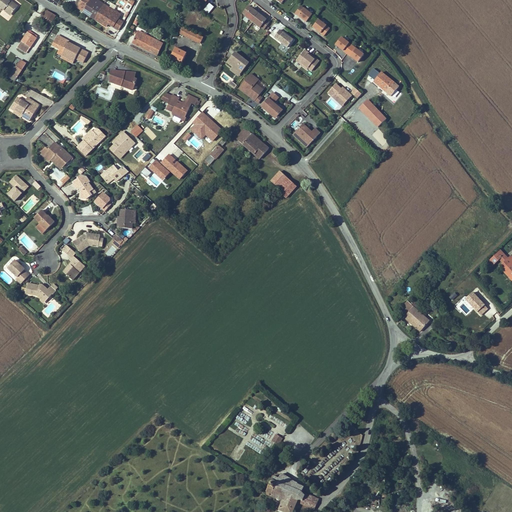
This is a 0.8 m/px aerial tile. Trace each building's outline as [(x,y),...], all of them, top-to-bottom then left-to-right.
[(19,14),(25,6),(18,0),(17,1),(16,0),(7,0),(4,5),(11,10),(12,9),(19,14)] [(100,18),(108,4),(100,0),(86,0),(87,1),(85,0),(83,0),(80,6),(89,11),(88,11),(100,18)] [(203,10),(209,14),(214,6),(209,2),(203,10)] [(126,15),(108,4),(100,18),(112,25),(114,22),(120,26),(126,15)] [(242,13),(247,17),(246,17),(263,31),(270,22),(249,4),(242,13)] [(307,21),(312,12),(300,5),(294,14),(307,21)] [(215,7),(211,14),(215,17),(220,10),(215,7)] [(55,23),(60,17),(54,13),(50,20),(55,23)] [(312,26),(324,36),(331,28),(319,18),(312,26)] [(226,30),(218,27),(214,38),(221,41),(226,30)] [(162,41),(139,28),(133,39),(156,52),(162,41)] [(280,29),(275,36),(288,47),(293,40),(280,29)] [(203,43),(206,37),(192,31),(190,37),(203,43)] [(42,40),(33,34),(23,49),(32,55),(42,40)] [(341,36),(334,45),(358,62),(365,53),(341,36)] [(219,42),(213,40),(209,49),(215,52),(219,42)] [(168,44),(162,41),(156,52),(162,55),(168,44)] [(95,53),(70,42),(68,47),(72,49),(69,56),(81,61),(82,59),(90,63),(95,53)] [(81,62),(81,61),(69,56),(72,49),(68,47),(64,55),(81,62)] [(193,54),(182,48),(176,59),(187,64),(193,54)] [(208,51),(207,51),(202,63),(199,62),(198,64),(201,65),(199,71),(208,51)] [(215,54),(208,51),(199,71),(206,74),(215,54)] [(311,56),(305,51),(297,60),(303,65),(302,67),(307,70),(308,69),(311,72),(319,62),(315,59),(314,61),(310,57),(311,56)] [(250,64),(235,53),(226,65),(232,69),(229,71),(238,78),(250,64)] [(15,81),(26,63),(20,58),(8,77),(15,81)] [(30,74),(34,67),(28,64),(18,80),(24,84),(30,74)] [(126,73),(118,71),(117,82),(140,90),(141,85),(142,85),(144,82),(143,81),(144,79),(142,78),(142,73),(136,72),(136,74),(133,74),(132,73),(132,72),(131,72),(130,72),(128,72),(128,71),(127,71),(127,72),(126,72),(126,73)] [(268,87),(251,74),(239,90),(259,105),(264,99),(260,96),(268,87)] [(384,87),(395,97),(404,105),(411,97),(402,89),(391,79),(384,87)] [(235,89),(237,84),(230,80),(228,85),(235,89)] [(345,88),(337,97),(341,100),(341,99),(348,106),(350,104),(354,108),(361,100),(354,94),(352,95),(345,88)] [(198,94),(195,101),(189,103),(186,102),(178,99),(177,102),(178,105),(176,108),(183,111),(182,113),(183,115),(191,118),(192,115),(195,116),(201,103),(205,104),(207,98),(198,94)] [(180,94),(178,99),(186,102),(188,97),(180,94)] [(365,94),(361,98),(366,103),(371,100),(365,94)] [(280,96),(268,109),(280,120),(287,112),(280,106),(285,100),(280,96)] [(32,104),(24,100),(18,111),(23,113),(23,112),(31,116),(30,118),(38,122),(47,106),(38,101),(35,106),(32,104)] [(375,104),(371,108),(366,113),(383,133),(393,125),(375,104)] [(145,116),(149,119),(154,111),(149,108),(145,116)] [(202,139),(206,134),(213,140),(222,131),(202,112),(193,122),(196,125),(192,130),(202,139)] [(311,149),(325,137),(321,131),(316,136),(314,134),(315,131),(309,126),(298,135),(311,149)] [(276,150),(252,128),(243,138),(267,160),(276,150)] [(91,141),(85,147),(94,155),(107,142),(107,138),(109,138),(112,135),(106,129),(102,133),(100,131),(91,141)] [(90,139),(91,141),(100,131),(98,130),(90,139)] [(128,159),(143,143),(131,133),(126,139),(128,140),(123,146),(119,150),(128,159)] [(238,140),(235,137),(228,145),(231,148),(238,140)] [(56,148),(50,154),(60,163),(61,161),(64,158),(67,160),(67,161),(73,168),(78,163),(76,161),(80,157),(72,150),(65,143),(58,150),(56,148)] [(209,167),(224,149),(218,144),(203,162),(209,167)] [(224,148),(225,150),(211,165),(215,169),(222,161),(223,162),(231,152),(225,147),(224,148)] [(142,158),(145,162),(151,156),(148,153),(142,158)] [(71,171),(73,168),(67,161),(67,160),(64,158),(61,161),(71,171)] [(51,172),(59,181),(65,175),(56,166),(51,172)] [(123,182),(129,177),(135,172),(129,167),(124,171),(120,166),(107,176),(113,183),(119,178),(121,179),(123,182)] [(297,180),(288,172),(279,182),(287,190),(286,191),(287,192),(297,180)] [(60,180),(63,184),(70,178),(67,174),(60,180)] [(16,193),(24,202),(37,187),(26,176),(20,183),(23,186),(16,193)] [(71,184),(78,178),(76,176),(69,182),(71,184)] [(85,180),(80,184),(84,190),(87,191),(88,192),(87,195),(87,196),(90,200),(92,200),(99,195),(97,192),(99,190),(95,184),(96,183),(93,178),(87,177),(84,180),(85,180)] [(304,187),(297,180),(287,192),(293,198),(304,187)] [(0,215),(10,211),(7,205),(4,200),(1,201),(2,203),(0,204),(0,215)] [(138,210),(128,209),(127,218),(127,228),(139,228),(140,223),(137,223),(138,218),(138,210)] [(49,210),(42,217),(54,230),(61,223),(54,217),(55,216),(49,210)] [(94,233),(80,243),(87,252),(92,249),(90,246),(96,243),(100,243),(100,245),(106,246),(107,238),(108,236),(94,233)] [(122,240),(129,246),(133,242),(126,236),(122,240)] [(80,249),(74,244),(70,249),(75,254),(80,249)] [(25,248),(31,254),(34,251),(28,245),(25,248)] [(21,246),(18,249),(24,256),(27,252),(21,246)] [(83,253),(80,249),(75,254),(79,258),(81,256),(83,253)] [(511,261),(511,258),(509,255),(496,266),(501,271),(507,266),(511,261)] [(72,273),(80,280),(92,267),(81,256),(79,258),(77,260),(79,262),(77,264),(79,266),(72,273)] [(28,283),(37,274),(31,269),(32,269),(22,259),(14,267),(24,277),(23,278),(28,283)] [(64,291),(58,285),(55,289),(52,287),(51,288),(49,286),(46,286),(46,285),(35,282),(33,291),(44,294),(48,298),(50,296),(54,299),(59,293),(60,294),(64,291)] [(481,316),(489,308),(473,291),(464,299),(481,316)] [(454,292),(449,297),(452,300),(457,295),(454,292)] [(414,320),(430,336),(439,326),(423,310),(423,309),(420,306),(411,315),(415,319),(414,320)] [(235,417),(245,425),(250,418),(240,410),(235,417)] [(271,441),(279,445),(283,438),(276,434),(271,441)] [(286,449),(290,442),(285,438),(280,445),(284,448),(286,449)] [(301,476),(295,472),(292,479),(285,476),(283,480),(279,487),(280,488),(278,492),(282,494),(282,497),(292,501),(293,500),(295,501),(297,498),(309,504),(310,504),(315,501),(318,495),(317,496),(314,491),(316,486),(312,484),(311,483),(306,480),(306,478),(302,477),(301,476)] [(310,504),(326,510),(331,499),(323,496),(318,495),(315,501),(310,504)] [(297,498),(295,501),(290,511),(292,511),(305,511),(309,504),(297,498)]
